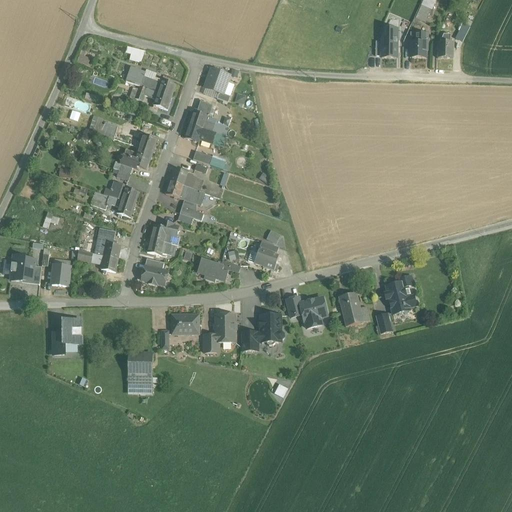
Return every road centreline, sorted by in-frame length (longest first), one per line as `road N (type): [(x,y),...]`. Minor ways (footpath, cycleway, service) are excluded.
road 1 (unclassified): [(125,304),(244,297),(511,222)]
road 2 (unclassified): [(201,57),(288,73),(511,81)]
road 3 (residential): [(125,304),(131,263),(201,57)]
road 4 (unclassified): [(0,215),(85,24)]
road 5 (unclassified): [(0,307),(125,304)]
road 6 (unclassified): [(85,24),(201,57)]
